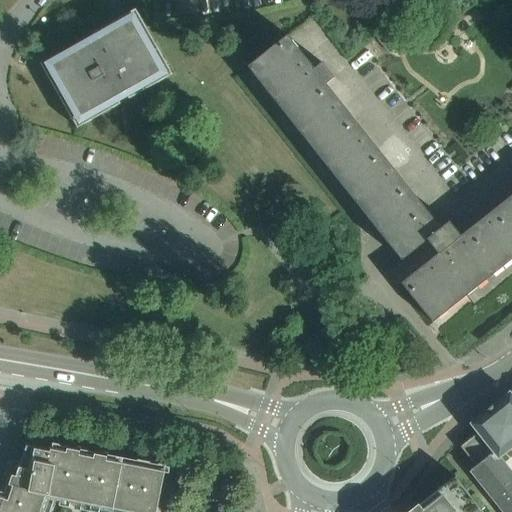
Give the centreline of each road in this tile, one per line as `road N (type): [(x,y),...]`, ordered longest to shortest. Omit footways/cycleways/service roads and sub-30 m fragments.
road 1 (unknown): [(511,164),(458,193),(346,55)]
road 2 (secondary): [(199,396),(62,371)]
